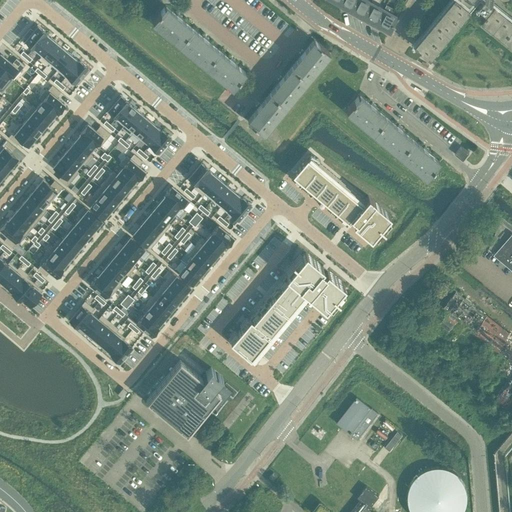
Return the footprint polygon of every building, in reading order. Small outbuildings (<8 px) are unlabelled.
[(355,0),(339,0),(338,2),(350,9),(355,0)] [(371,2),(367,0),(355,0),(350,9),(363,16),(371,2)] [(511,17),(491,0),(453,0),(416,44),(432,57),(472,8),(468,5),(469,3),(471,0),(476,0),(476,1),(487,10),(491,5),(494,7),(482,22),(511,45),(511,17)] [(383,9),(371,2),(363,16),(375,23),(383,9)] [(179,43),(192,27),(180,17),(182,16),(178,13),(176,14),(165,5),(152,20),(179,43)] [(396,16),(383,9),(375,23),(388,30),(396,16)] [(37,25),(25,40),(33,47),(45,33),(46,32),(37,25)] [(218,49),(207,40),(206,39),(208,37),(205,34),(203,36),(192,27),(179,43),(205,64),(218,49)] [(45,33),(33,47),(42,54),(53,40),(45,33)] [(306,79),(329,51),(313,39),(303,51),(302,49),(299,53),(300,54),(290,66),(306,79)] [(53,40),(42,54),(50,61),(62,47),(53,40)] [(62,47),(50,61),(58,68),(70,54),(62,47)] [(245,71),(233,62),(233,61),(235,59),(231,56),(229,58),(218,49),(205,64),(232,87),(245,71)] [(0,52),(0,68),(13,79),(24,65),(16,57),(12,62),(0,52)] [(70,54),(58,68),(66,75),(78,61),(70,54)] [(78,61),(66,75),(75,82),(88,67),(79,60),(78,61)] [(285,105),(306,79),(290,66),(282,77),(280,75),(277,79),(279,80),(269,92),(285,105)] [(0,92),(1,93),(13,79),(0,68),(0,92)] [(46,88),(38,97),(57,112),(64,103),(56,97),(60,92),(52,85),(47,89),(46,88)] [(263,132),(285,105),(269,92),(260,103),(258,102),(255,105),(257,107),(247,119),(263,132)] [(120,94),(108,109),(116,116),(128,102),(129,102),(120,94)] [(385,116),(374,107),(375,105),(372,102),(370,104),(358,94),(346,109),(373,132),(385,116)] [(32,104),(31,105),(49,120),(56,112),(57,113),(57,112),(38,97),(42,100),(35,108),(32,104)] [(128,102),(116,116),(125,123),(136,109),(128,102)] [(31,105),(24,113),(42,128),(49,120),(31,105)] [(136,109),(125,123),(133,130),(145,116),(136,109)] [(20,123),(19,123),(35,136),(42,128),(24,113),(24,114),(28,117),(21,124),(20,123)] [(145,116),(133,130),(141,137),(153,123),(145,116)] [(412,138),(401,129),(402,127),(398,124),(397,126),(385,116),(373,132),(399,153),(412,138)] [(19,123),(8,137),(17,144),(21,139),(28,145),(35,136),(19,123)] [(87,123),(80,132),(99,147),(110,133),(99,125),(95,130),(87,123)] [(153,123),(141,137),(149,144),(161,130),(153,123)] [(161,130),(149,144),(158,152),(171,137),(162,129),(161,130)] [(80,133),(74,140),(92,155),(88,152),(95,144),(98,147),(99,147),(80,132),(80,133)] [(439,160),(427,151),(427,150),(428,148),(425,145),(423,147),(412,138),(399,153),(426,176),(439,160)] [(0,157),(10,166),(18,157),(10,151),(14,146),(6,139),(0,146),(0,157)] [(74,140),(67,149),(85,164),(92,155),(74,140)] [(469,152),(461,146),(455,153),(463,160),(469,152)] [(67,149),(60,157),(78,172),(76,170),(83,162),(84,164),(85,164),(67,149)] [(126,154),(119,163),(137,178),(144,170),(138,165),(142,160),(133,153),(129,157),(126,154)] [(308,153),(292,173),(348,220),(351,217),(353,219),(355,221),(353,224),(370,238),(390,214),(374,201),(375,201),(368,195),(364,199),(308,153)] [(0,157),(0,171),(3,174),(10,166),(0,157)] [(60,157),(53,166),(62,173),(58,178),(66,185),(78,172),(60,157)] [(200,161),(188,176),(196,184),(208,170),(209,169),(200,161)] [(113,170),(112,170),(130,185),(136,178),(137,178),(119,163),(122,166),(116,173),(113,170)] [(112,170),(106,178),(124,193),(130,185),(112,170)] [(208,170),(196,184),(205,191),(217,177),(208,170)] [(217,177),(205,191),(213,198),(225,183),(217,177)] [(42,178),(35,187),(51,200),(62,187),(54,179),(50,184),(42,178)] [(106,178),(99,186),(117,201),(124,193),(106,178)] [(225,183),(213,198),(221,205),(233,190),(225,183)] [(171,185),(164,193),(183,209),(190,200),(171,185)] [(99,186),(93,194),(110,209),(117,201),(99,186)] [(35,187),(28,195),(46,210),(44,208),(51,200),(35,187)] [(233,190),(221,205),(230,211),(241,197),(233,190)] [(165,194),(159,202),(176,216),(177,216),(173,213),(179,206),(183,209),(164,193),(165,194)] [(93,194),(86,202),(104,217),(110,209),(93,194)] [(28,195),(21,203),(39,218),(46,210),(28,195)] [(241,197),(230,211),(238,219),(251,204),(242,197),(241,197)] [(159,202),(152,209),(170,224),(176,216),(159,202)] [(21,203),(14,212),(32,227),(39,218),(21,203)] [(84,205),(77,213),(94,228),(101,220),(84,205)] [(152,209),(145,217),(163,232),(170,224),(152,209)] [(7,219),(25,235),(32,227),(14,212),(8,220),(7,219)] [(72,222),(88,236),(94,228),(77,213),(76,213),(80,216),(74,223),(72,222)] [(145,217),(139,225),(157,240),(163,232),(145,217)] [(506,261),(511,253),(511,227),(501,218),(499,222),(489,246),(489,247),(503,259),(503,258),(506,261)] [(7,219),(0,227),(0,228),(7,235),(3,240),(12,247),(16,242),(18,244),(25,235),(7,219)] [(72,222),(65,230),(81,244),(88,236),(72,222)] [(218,224),(211,232),(226,245),(233,236),(218,224)] [(139,225),(132,233),(150,248),(157,240),(139,225)] [(59,238),(75,251),(81,244),(65,230),(65,231),(67,232),(61,239),(59,238)] [(201,236),(201,237),(219,252),(225,245),(226,245),(211,232),(205,240),(201,236)] [(130,236),(123,244),(139,258),(139,257),(137,256),(144,248),(130,236)] [(201,237),(194,245),(212,260),(219,252),(201,237)] [(51,244),(50,244),(68,259),(75,251),(59,238),(53,246),(51,244)] [(50,244),(44,252),(62,268),(63,267),(62,267),(68,259),(50,244)] [(123,244),(116,252),(134,267),(135,266),(133,265),(139,258),(123,244)] [(194,245),(188,253),(206,268),(212,260),(194,245)] [(285,274),(230,341),(250,357),(305,291),(324,307),(334,296),(338,299),(338,298),(335,295),(344,284),(326,269),(324,272),(321,268),(323,266),(305,251),(296,262),(292,259),(291,260),(295,263),(285,274)] [(41,263),(37,268),(46,275),(49,271),(56,276),(62,268),(44,252),(44,253),(45,254),(39,262),(41,263)] [(116,252),(110,260),(128,275),(134,267),(116,252)] [(191,256),(185,264),(199,275),(206,268),(188,253),(187,253),(191,256)] [(0,256),(0,271),(9,261),(7,263),(0,256)] [(110,260),(103,268),(121,283),(128,275),(110,260)] [(9,261),(0,271),(0,280),(4,284),(19,266),(18,266),(17,268),(9,261)] [(185,264),(178,272),(192,284),(199,275),(185,264)] [(19,266),(4,284),(12,291),(11,291),(12,292),(27,273),(19,266)] [(96,274),(96,275),(115,290),(121,283),(103,268),(97,275),(96,274)] [(172,271),(165,279),(183,295),(190,286),(172,271)] [(27,273),(12,292),(20,299),(34,282),(26,275),(28,274),(27,273)] [(96,275),(89,283),(108,299),(115,290),(96,275)] [(433,275),(421,290),(430,297),(442,282),(433,275)] [(165,279),(159,287),(176,302),(183,295),(165,279)] [(34,282),(20,299),(21,298),(29,305),(43,289),(34,282)] [(442,282),(430,297),(438,304),(450,289),(442,282)] [(159,287),(152,295),(170,310),(176,302),(159,287)] [(450,289),(438,304),(447,311),(459,295),(450,289)] [(421,290),(409,305),(417,312),(430,297),(421,290)] [(152,295),(145,303),(163,318),(170,310),(152,295)] [(459,295),(447,311),(455,318),(467,302),(459,295)] [(430,297),(417,312),(426,319),(438,304),(430,297)] [(84,300),(69,318),(78,326),(93,307),(84,300)] [(467,302),(455,318),(464,324),(476,309),(467,302)] [(149,307),(143,314),(158,326),(157,325),(163,318),(145,303),(149,307)] [(438,304),(426,319),(435,326),(447,311),(438,304)] [(93,307),(78,326),(79,325),(86,332),(101,314),(98,317),(90,311),(93,307)] [(476,309),(464,324),(472,331),(485,316),(476,309)] [(447,311),(435,326),(443,333),(455,318),(447,311)] [(101,314),(86,332),(95,339),(110,321),(101,314)] [(143,314),(136,322),(151,335),(158,326),(143,314)] [(485,316),(472,331),(481,338),(493,323),(485,316)] [(455,318),(443,333),(452,340),(464,324),(455,318)] [(110,321),(95,339),(103,346),(118,328),(110,321)] [(493,323),(481,338),(490,345),(502,330),(493,323)] [(464,324),(452,340),(460,347),(472,331),(464,324)] [(118,328),(103,346),(111,352),(110,353),(111,353),(125,337),(117,330),(118,328)] [(502,330),(490,345),(498,352),(510,337),(502,330)] [(472,331),(460,347),(469,353),(481,338),(472,331)] [(125,337),(111,353),(119,361),(132,346),(123,339),(125,337)] [(511,337),(510,337),(498,352),(507,359),(511,352),(511,337)] [(481,338),(469,353),(477,360),(490,345),(481,338)] [(490,345),(477,360),(486,367),(498,352),(490,345)] [(498,352),(486,367),(495,374),(507,359),(498,352)] [(211,367),(205,373),(203,376),(202,377),(179,358),(145,399),(186,433),(210,404),(216,409),(232,391),(219,380),(222,376),(217,372),(217,371),(215,369),(214,370),(211,367)] [(511,362),(507,359),(495,374),(503,381),(511,369),(511,362)] [(511,369),(503,381),(511,388),(511,387),(511,369)] [(117,393),(121,397),(127,391),(122,387),(117,393)] [(370,407),(355,396),(335,421),(350,433),(357,439),(377,412),(370,407)] [(462,511),(464,510),(467,500),(466,490),(462,481),(456,473),(447,468),(437,466),(427,468),(418,472),(412,479),(408,488),(406,498),(408,507),(411,511),(462,511)] [(364,511),(378,495),(365,485),(356,496),(360,499),(349,511),(364,511)] [(316,511),(322,511),(326,508),(319,502),(313,509),(316,511)]
